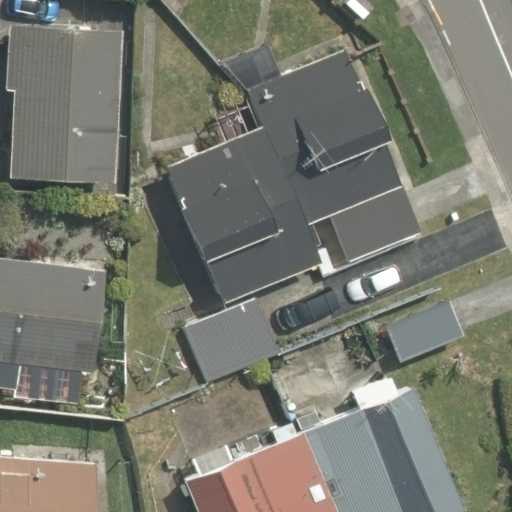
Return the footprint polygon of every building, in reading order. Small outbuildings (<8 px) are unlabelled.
[(127,49),(1,38),(0,48),(0,101),(21,104),(13,184),(114,193),(127,49)] [(267,131),(155,176),(212,320),(185,331),(205,382),(280,352),(260,304),(420,240),(348,59),(253,96),(267,131)] [(105,272),(0,263),(0,393),(25,396),(27,366),(97,372),(105,272)] [(462,511),(418,394),(180,484),(190,511),(462,511)] [(0,511),(102,511),(107,470),(0,458),(0,511)]
